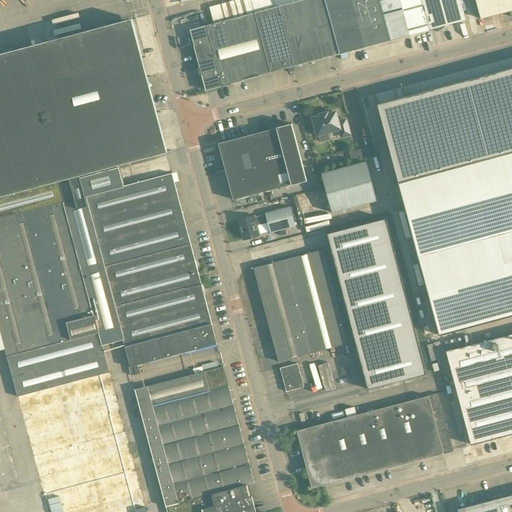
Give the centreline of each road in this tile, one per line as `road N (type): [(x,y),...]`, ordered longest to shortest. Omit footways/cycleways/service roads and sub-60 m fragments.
road 1 (unclassified): [(291,511),(189,122)]
road 2 (unclassified): [(189,122),(511,35)]
road 3 (unclassified): [(511,463),(329,511)]
road 4 (unknown): [(361,75),(397,210)]
road 5 (unclassified): [(189,122),(155,0)]
road 6 (unknown): [(265,418),(382,390)]
